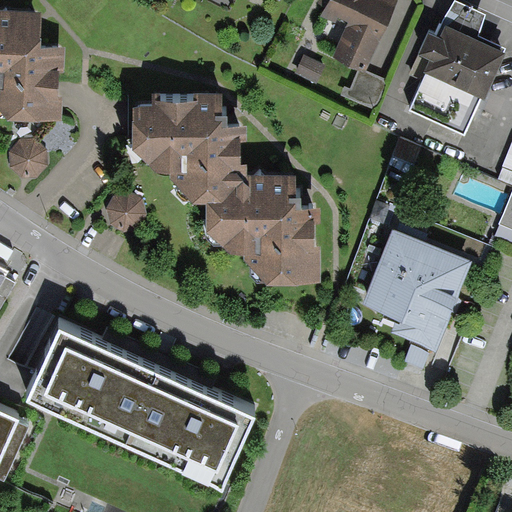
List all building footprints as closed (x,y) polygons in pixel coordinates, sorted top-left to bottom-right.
[(365,58),(391,0),(328,0),(328,1),(354,13),(338,46),(365,58)] [(0,111),(7,119),(58,120),(59,74),(67,74),(67,51),(42,50),(43,17),(43,12),(0,11),(0,111)] [(408,97),(469,122),(504,37),(443,12),(408,97)] [(300,69),(316,77),(323,63),(307,55),(300,69)] [(350,94),(374,104),(386,76),(361,66),(350,94)] [(263,284),(318,283),(318,204),(295,204),(294,176),(245,176),(245,123),(226,123),(226,95),(154,95),(154,101),(133,101),(133,141),(157,166),(173,166),(173,179),(192,196),(207,196),(207,226),(230,249),(255,250),(253,274),(263,284)] [(21,177),(38,177),(48,165),(48,150),(36,139),(21,140),(10,152),(11,168),(21,177)] [(511,141),(502,167),(511,170),(511,141)] [(124,230),(138,226),(145,214),(142,199),(130,193),(115,197),(108,210),(111,224),(124,230)] [(406,354),(426,361),(452,295),(470,250),(398,220),(367,297),(400,310),(395,324),(414,332),(406,354)] [(30,393),(225,479),(258,404),(63,317),(30,393)] [(0,452),(19,405),(0,398),(0,452)]
